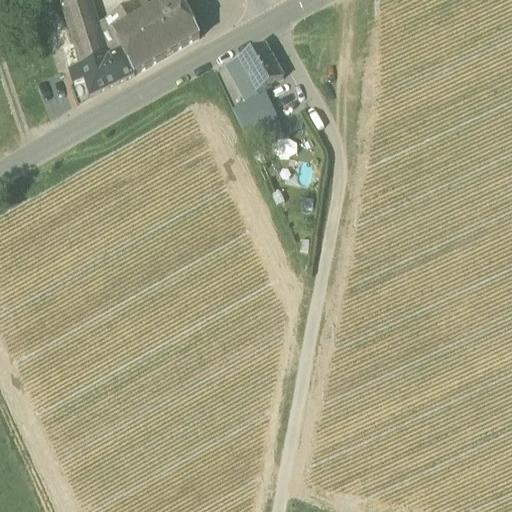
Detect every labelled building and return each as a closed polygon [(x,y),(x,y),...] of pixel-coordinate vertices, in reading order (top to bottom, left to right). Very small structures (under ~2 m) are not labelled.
[(59,0),(68,25),(81,68),(105,59),(106,58),(103,47),(97,28),(88,0),(59,0)] [(115,42),(122,54),(134,78),(199,40),(178,0),(175,0),(150,15),(113,37),(115,42)] [(105,23),(113,37),(150,15),(142,1),(105,23)] [(113,37),(105,23),(97,28),(103,47),(115,42),(113,37)] [(69,73),(81,68),(68,25),(54,30),(66,74),(69,73)] [(115,42),(103,47),(106,58),(105,59),(106,61),(122,54),(115,42)] [(238,62),(257,96),(261,93),(283,81),(264,48),(238,62)] [(91,99),(134,78),(122,54),(106,61),(105,59),(81,68),(85,81),(91,99)] [(257,96),(238,62),(225,69),(245,105),(254,100),(255,101),(263,97),(261,93),(257,96)] [(81,68),(69,73),(72,86),(85,81),(81,68)] [(232,112),(248,145),(279,127),(263,97),(255,101),(254,100),(245,105),(232,112)]
